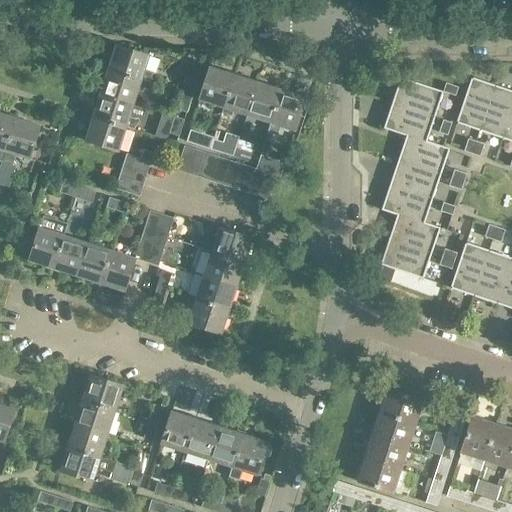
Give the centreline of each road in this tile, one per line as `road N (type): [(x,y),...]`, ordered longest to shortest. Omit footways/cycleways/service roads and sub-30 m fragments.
road 1 (residential): [(0,23),(339,32)]
road 2 (residential): [(339,32),(340,339)]
road 3 (residential): [(305,411),(48,328)]
road 4 (residential): [(511,381),(433,370),(340,339)]
road 5 (residential): [(339,32),(511,35)]
